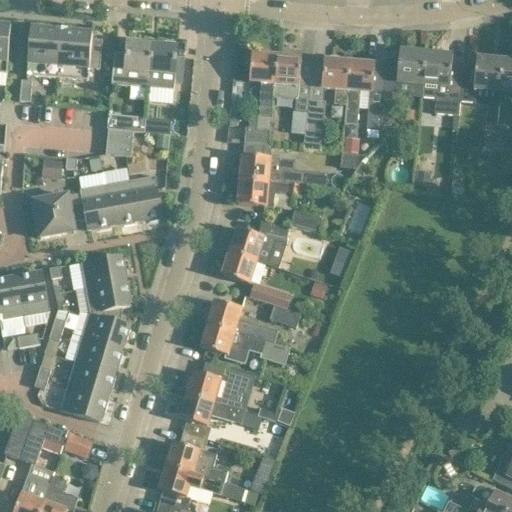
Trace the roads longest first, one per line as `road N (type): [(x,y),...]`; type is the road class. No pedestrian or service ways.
road 1 (unclassified): [(98,511),(193,230),(217,4)]
road 2 (unclassified): [(217,4),(358,16),(511,0)]
